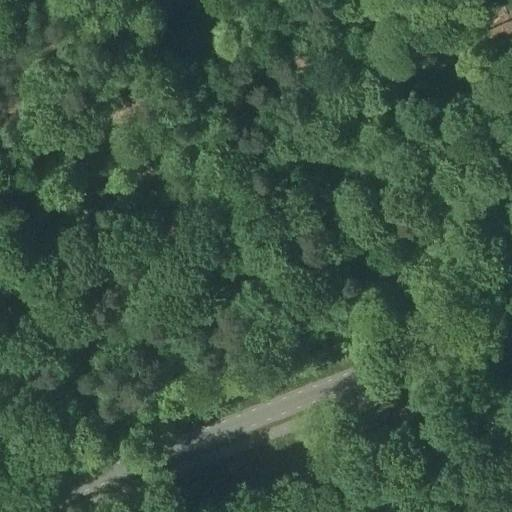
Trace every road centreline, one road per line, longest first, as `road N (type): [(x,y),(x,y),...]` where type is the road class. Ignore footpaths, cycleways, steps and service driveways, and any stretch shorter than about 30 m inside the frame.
road 1 (tertiary): [(15,511),(511,317)]
road 2 (track): [(446,0),(511,185)]
